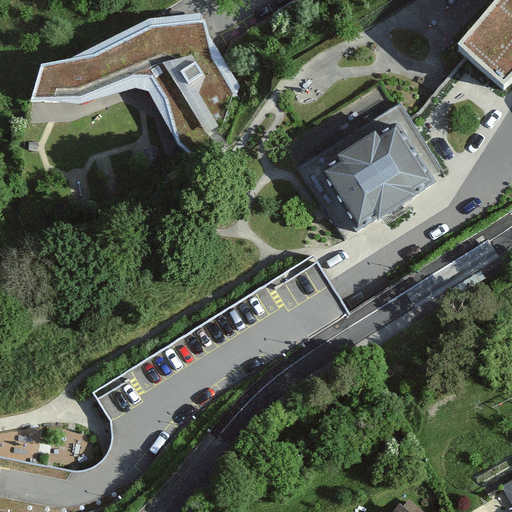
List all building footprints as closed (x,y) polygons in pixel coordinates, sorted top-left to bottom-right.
[(511,0),(504,0),(458,56),(504,96),(511,88),(511,0)] [(72,61),(43,67),(33,102),(84,105),(135,88),(149,93),(178,147),(197,162),(223,137),(242,102),(235,94),(239,86),(222,61),(194,21),(149,23),(72,61)] [(413,197),(446,176),(401,105),(300,169),(328,212),(345,239),(378,219),(380,221),(415,199),(413,197)] [(0,511),(92,511),(105,508),(114,502),(125,495),(134,484),(106,461),(103,465),(96,471),(90,473),(80,475),(72,474),(0,462),(0,511)] [(511,482),(503,488),(511,503),(511,482)]
